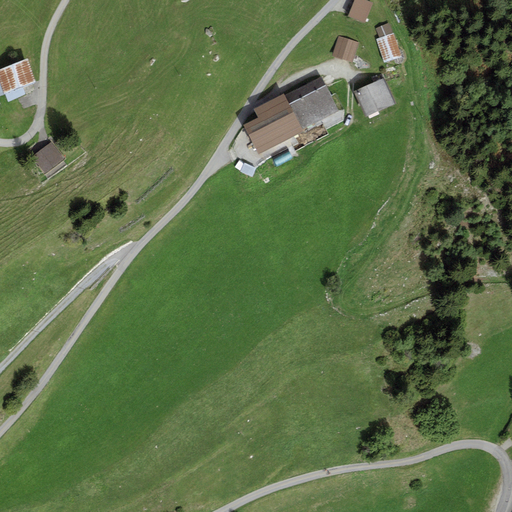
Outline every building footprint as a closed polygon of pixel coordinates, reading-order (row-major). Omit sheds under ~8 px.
[(372,5),(360,0),(356,0),(349,18),(365,24),(372,5)] [(394,35),(379,40),(386,62),(401,58),(394,35)] [(358,44),(340,38),(334,57),(352,63),(358,44)] [(21,64),(0,71),(0,94),(1,94),(4,103),(31,93),(21,64)] [(384,80),(357,92),(367,116),(394,104),(384,80)] [(321,82),(291,98),(306,127),(336,112),(321,82)] [(261,120),(244,128),(257,156),(302,136),(286,99),(257,112),(261,120)] [(44,144),(24,157),(35,173),(55,160),(44,144)]
